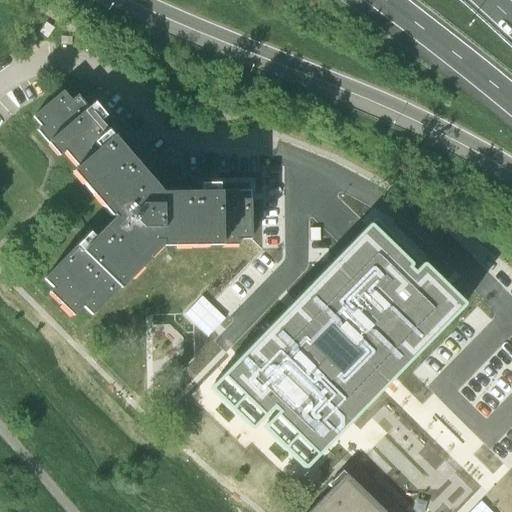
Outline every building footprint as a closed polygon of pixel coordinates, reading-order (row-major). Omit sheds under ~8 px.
[(64,92),(35,117),(54,139),(50,143),(62,156),(71,148),(84,163),(79,167),(90,180),(85,184),(95,195),(99,191),(109,203),(105,206),(116,219),(82,252),(77,246),(45,279),(79,312),(84,307),(93,316),(129,279),(126,276),(136,265),(140,268),(150,258),(147,254),(157,244),(158,245),(159,243),(162,243),(162,246),(177,246),(177,241),(207,240),(207,246),(222,246),(222,240),(251,240),(251,239),(260,239),(271,249),(290,229),(284,223),(299,208),(288,198),(292,194),(273,177),(273,174),(273,159),(219,160),(219,193),(177,193),(177,172),(161,165),(148,177),(139,167),(78,96),(72,102),(64,92)] [(375,218),(223,375),(264,415),(273,406),(279,412),(276,415),(317,455),(464,304),(375,218)] [(224,319),(201,297),(184,315),(207,337),(224,319)] [(379,511),(353,486),(356,483),(347,474),(334,488),(331,491),(335,494),(318,511),(379,511)] [(490,511),(480,502),(469,511),(490,511)]
